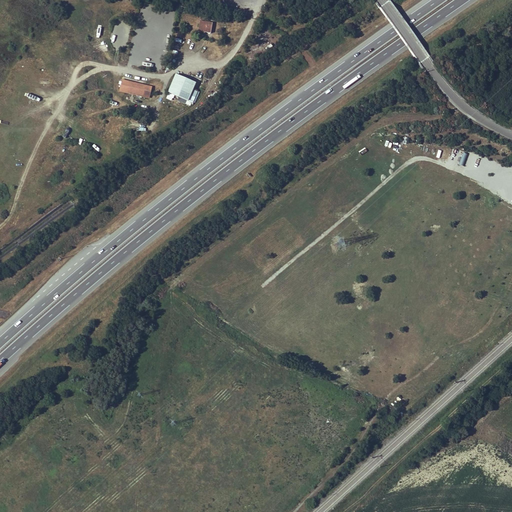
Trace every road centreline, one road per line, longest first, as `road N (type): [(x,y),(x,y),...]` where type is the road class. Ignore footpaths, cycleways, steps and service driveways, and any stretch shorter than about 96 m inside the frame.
road 1 (motorway): [(0,360),(172,214),(463,0)]
road 2 (motorway): [(439,0),(165,202),(0,342)]
road 3 (unclassified): [(381,0),(455,99),(511,134)]
road 4 (unclassified): [(293,511),(347,459),(381,405)]
